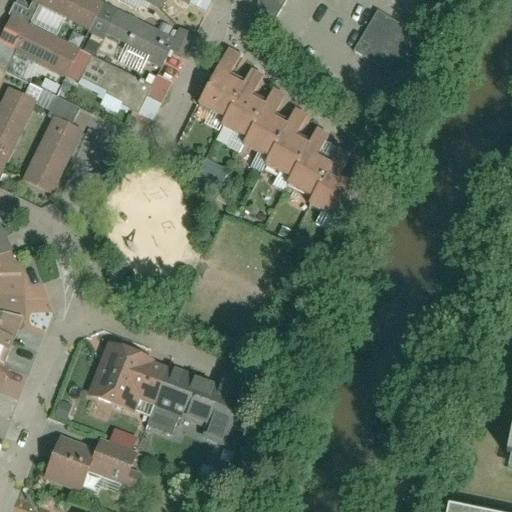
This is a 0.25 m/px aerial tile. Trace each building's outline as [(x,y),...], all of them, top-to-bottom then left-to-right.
[(34,0),(31,7),(88,36),(102,9),(91,3),(92,0),(131,0),(159,14),(166,0),(168,0),(189,10),(193,0),(34,0)] [(261,0),(256,9),(276,21),(288,0),(261,0)] [(425,0),(443,11),(449,0),(425,0)] [(78,55),(30,32),(35,20),(14,10),(0,37),(0,73),(6,76),(15,58),(65,82),(78,55)] [(179,34),(174,43),(116,15),(103,44),(161,72),(169,55),(186,63),(196,42),(179,34)] [(404,84),(427,44),(377,16),(354,56),(404,84)] [(239,62),(226,56),(198,110),(223,124),(220,131),(243,143),(239,150),(266,164),(263,171),(288,184),(284,190),(310,204),(308,209),(335,223),(353,189),(338,182),(350,159),(338,153),(330,168),(318,161),(329,141),(315,134),(308,149),(294,142),(305,120),(295,115),(287,130),(274,123),(285,103),(272,96),(264,110),(252,104),(262,84),(249,77),(243,90),(228,82),(239,62)] [(157,81),(152,91),(91,62),(80,85),(141,113),(146,102),(162,109),(172,88),(157,81)] [(0,111),(0,185),(41,95),(30,90),(25,101),(8,93),(0,111)] [(57,103),(21,184),(54,199),(82,136),(71,131),(79,113),(57,103)] [(0,389),(25,324),(0,233),(0,389)] [(229,441),(246,398),(109,346),(87,401),(135,419),(140,407),(229,441)] [(93,456),(58,443),(42,483),(77,496),(84,479),(119,492),(131,459),(96,446),(93,456)]
